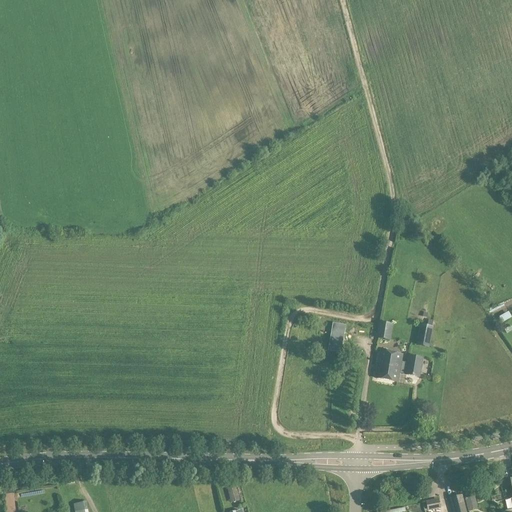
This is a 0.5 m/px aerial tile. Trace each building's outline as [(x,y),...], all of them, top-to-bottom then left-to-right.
[(390,342),(393,325),(379,323),(376,339),(390,342)] [(331,334),(343,336),(345,326),(333,324),(331,334)] [(429,349),(433,327),(420,325),(416,346),(429,349)] [(377,376),(376,378),(397,382),(398,373),(406,374),(406,375),(419,377),(423,359),(409,357),(407,365),(400,364),(401,355),(381,352),(377,376)] [(237,495),(244,494),(242,483),(235,484),(237,495)] [(511,511),(511,497),(510,498),(511,507),(511,509),(501,511),(511,511)] [(79,499),(80,511),(90,511),(89,498),(79,499)] [(469,498),(464,499),(467,511),(468,511),(473,511),(469,498)] [(429,509),(441,507),(439,500),(427,502),(429,509)] [(453,511),(465,511),(463,503),(452,506),(453,511)]
